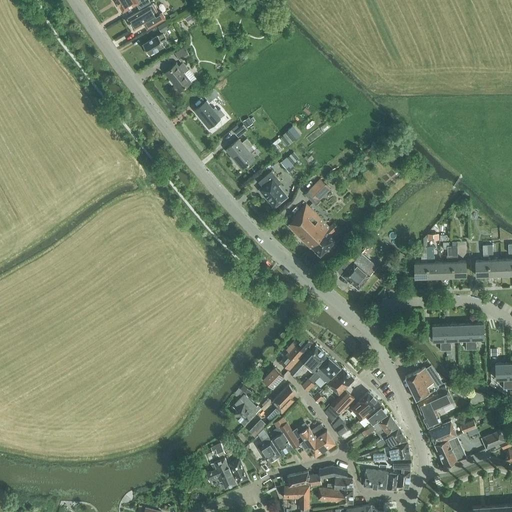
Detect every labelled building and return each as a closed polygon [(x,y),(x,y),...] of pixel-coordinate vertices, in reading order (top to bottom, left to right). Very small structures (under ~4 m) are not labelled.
[(143,6),(139,0),(117,0),(123,10),(136,3),(139,8),(143,6)] [(155,16),(149,6),(127,18),(134,29),(144,23),(147,28),(161,20),(158,15),(155,16)] [(181,28),(189,24),(184,16),(177,21),(181,28)] [(158,25),(161,32),(170,27),(166,20),(158,25)] [(166,37),(163,32),(158,35),(157,35),(143,44),(149,54),(164,45),(161,40),(166,37)] [(181,61),(190,56),(184,46),(175,52),(177,55),(181,61)] [(188,70),(183,62),(179,65),(176,63),(165,72),(179,90),(191,81),(185,73),(188,70)] [(209,101),(219,94),(214,87),(204,95),(209,101)] [(212,109),(206,101),(195,110),(209,127),(213,124),(215,127),(217,127),(221,124),(221,122),(219,119),(220,118),(225,113),(221,109),(218,111),(215,107),(212,109)] [(243,120),(247,126),(252,123),(248,117),(243,120)] [(238,136),(247,129),(243,124),(234,131),(238,136)] [(288,129),(296,138),(300,134),(293,125),(288,129)] [(252,144),(246,137),(241,142),(239,138),(226,149),(242,168),(254,158),(247,149),(252,144)] [(298,159),(292,152),(287,157),(280,162),(288,172),(295,167),(292,163),(298,159)] [(274,207),(287,196),(278,185),(281,182),(271,170),(258,181),(262,187),(259,189),(274,207)] [(315,204),(320,199),(326,193),(315,182),(309,188),(304,193),(315,204)] [(329,226),(306,203),(291,218),(293,219),(287,225),(310,248),(311,247),(320,256),(340,237),(336,233),(340,229),(334,222),(329,226)] [(488,259),(488,253),(487,244),(483,244),(483,259),(475,260),(476,275),(488,274),(488,259)] [(440,276),(453,276),(452,261),(452,255),(452,245),(447,246),(447,255),(446,255),(446,261),(440,261),(440,276)] [(452,261),(453,276),(466,275),(465,260),(458,260),(457,245),(452,245),(452,255),(452,261)] [(415,277),(428,277),(427,262),(427,256),(426,246),(422,247),(422,256),(421,256),(421,262),(414,262),(415,277)] [(440,276),(440,261),(433,261),(433,255),(432,255),(432,246),(426,246),(427,256),(427,262),(428,277),(440,276)] [(366,281),(368,278),(368,277),(370,274),(356,262),(358,260),(356,258),(360,254),(355,249),(337,270),(358,288),(365,280),(366,281)] [(501,274),(511,273),(511,258),(501,259),(501,274)] [(488,274),(501,274),(501,259),(488,259),(488,274)] [(466,349),(471,349),(470,323),(457,324),(458,339),(465,338),(466,349)] [(470,323),(471,349),(476,348),(476,338),(484,338),(483,323),(470,323)] [(440,350),(446,350),(445,324),(432,325),(432,340),(440,339),(440,350)] [(451,339),(458,339),(457,324),(445,324),(446,350),(451,349),(451,339)] [(313,342),(304,334),(300,339),(298,337),(286,350),(288,352),(280,362),(289,370),(313,342)] [(314,371),(328,355),(315,344),(290,372),(295,377),(303,367),(302,366),(305,362),(314,371)] [(326,381),(341,366),(329,356),(308,378),(302,384),(307,390),(314,383),(313,382),(319,375),(326,381)] [(503,388),(509,388),(508,362),(495,363),(495,378),(503,378),(503,388)] [(439,387),(438,385),(442,382),(430,364),(426,367),(425,366),(405,376),(416,399),(437,388),(439,387)] [(273,388),(284,376),(274,366),(263,378),(273,388)] [(339,394),(355,378),(342,367),(326,382),(339,394)] [(477,379),(485,378),(485,371),(477,371),(477,379)] [(280,410),(282,412),(291,403),(287,400),(296,391),(289,383),(272,400),(277,405),(268,414),(272,418),(280,410)] [(240,388),(248,394),(251,391),(243,384),(240,388)] [(447,389),(445,385),(436,389),(438,394),(418,403),(421,410),(420,410),(421,411),(420,412),(421,414),(422,414),(428,427),(441,421),(436,409),(453,401),(447,389)] [(332,421),(339,413),(354,397),(345,389),(331,404),(324,410),(332,421)] [(361,419),(381,402),(368,391),(358,399),(360,400),(351,407),(361,419)] [(317,402),(323,397),(318,392),(313,397),(317,402)] [(256,407),(244,394),(235,403),(239,407),(234,413),(245,424),(260,408),(258,405),(256,407)] [(374,424),(390,413),(381,402),(360,420),(363,424),(364,422),(366,425),(371,420),(374,424)] [(380,437),(398,425),(390,413),(361,433),(364,436),(375,429),(380,437)] [(277,427),(286,421),(283,416),(273,422),(277,427)] [(256,435),(267,424),(261,418),(250,429),(256,435)] [(461,424),(463,431),(476,426),(473,419),(461,424)] [(316,437),(310,428),(316,423),(314,420),(306,425),(307,427),(299,431),(305,440),(300,442),(304,449),(309,446),(315,455),(335,442),(327,429),(316,437)] [(434,443),(456,434),(451,420),(429,429),(434,443)] [(279,426),(293,447),(300,442),(286,421),(279,426)] [(311,429),(316,436),(325,430),(320,423),(311,429)] [(339,435),(347,429),(343,424),(342,424),(335,429),(339,435)] [(281,454),(293,447),(279,426),(273,430),(277,435),(271,438),(281,454)] [(391,445),(407,439),(399,426),(376,441),(379,445),(388,440),(391,445)] [(268,462),(280,454),(271,439),(267,433),(264,429),(258,434),(261,438),(264,444),(263,444),(266,449),(262,452),(268,462)] [(486,448),(499,442),(504,440),(499,429),(481,437),(486,448)] [(344,441),(351,437),(346,430),(339,435),(344,441)] [(444,466),(467,456),(457,434),(435,444),(444,466)] [(504,440),(499,442),(500,442),(502,449),(511,444),(511,443),(509,438),(504,440)] [(391,459),(411,457),(407,440),(388,446),(390,453),(386,454),(373,455),(373,460),(391,458),(391,459)] [(219,456),(225,453),(222,446),(216,449),(219,456)] [(236,483),(229,466),(225,457),(214,461),(217,468),(211,471),(211,470),(206,473),(210,481),(217,477),(219,482),(222,480),(225,487),(236,483)] [(238,482),(248,477),(239,458),(229,462),(238,482)] [(410,469),(411,458),(393,459),(393,463),(390,463),(387,463),(387,467),(410,469)] [(311,485),(309,485),(309,490),(318,490),(318,498),(320,499),(321,500),(326,501),(327,499),(339,500),(339,503),(353,503),(353,489),(353,477),(347,477),(347,470),(337,466),(333,465),(319,468),(319,472),(320,472),(320,478),(321,484),(311,485)] [(374,486),(376,470),(366,468),(364,485),(374,486)] [(408,487),(410,470),(394,468),(394,473),(389,472),(387,488),(396,489),(396,485),(408,487)] [(292,484),(310,481),(308,470),(286,474),(289,484),(292,484)] [(376,470),(374,486),(385,488),(388,471),(376,470)] [(309,474),(311,485),(321,484),(320,478),(320,472),(319,472),(309,474)] [(309,507),(309,497),(309,485),(284,485),(284,497),(299,497),(299,507),(301,507),(309,507)] [(479,511),(511,511),(511,503),(484,505),(481,505),(472,506),(472,510),(479,510),(479,511)]
